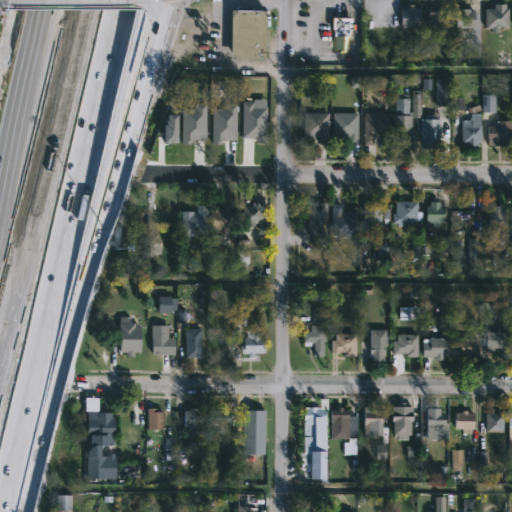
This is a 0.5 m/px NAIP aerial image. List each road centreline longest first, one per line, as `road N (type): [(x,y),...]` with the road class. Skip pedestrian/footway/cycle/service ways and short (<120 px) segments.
road 1 (motorway): [(17,511),(80,277),(173,0)]
road 2 (residential): [(290,0),(282,511)]
road 3 (motorway): [(0,507),(108,34)]
road 4 (residential): [(511,174),(152,174)]
road 5 (residential): [(511,383),(154,385)]
road 6 (motorway): [(97,0),(0,333)]
